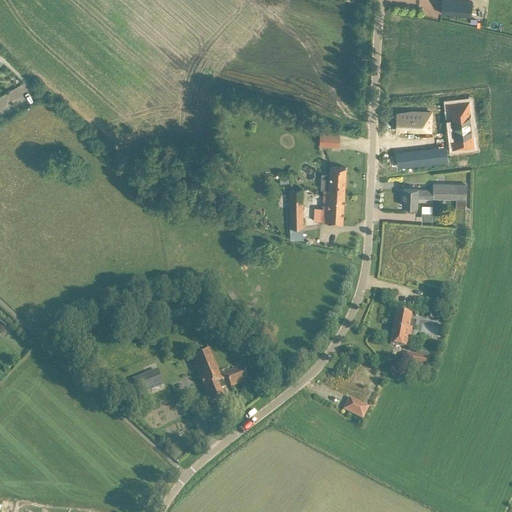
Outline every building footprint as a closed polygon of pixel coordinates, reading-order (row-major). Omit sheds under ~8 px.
[(470,15),(472,1),(461,0),(441,0),(441,12),(470,15)] [(469,100),(448,103),(449,116),(471,113),(469,100)] [(397,112),(396,129),(411,130),(412,111),(411,111),(411,113),(397,112)] [(412,111),(411,130),(423,130),(423,121),(431,121),(431,111),(412,111)] [(471,113),(449,116),(450,126),(472,123),(471,113)] [(472,123),(450,126),(451,136),(473,133),(472,123)] [(339,145),(339,131),(320,126),(319,144),(339,145)] [(473,133),(451,136),(453,149),(474,146),(473,133)] [(321,173),(320,189),(324,189),(324,195),(344,197),(345,167),(335,166),(330,166),(330,173),(321,173)] [(403,188),(402,205),(412,205),(417,205),(417,198),(456,199),(465,199),(467,199),(467,185),(434,184),(434,189),(428,189),(413,188),(403,188)] [(290,226),(303,225),(303,188),(289,188),(290,226)] [(314,207),(313,220),(322,220),(322,221),(332,222),(342,222),(344,197),(324,195),(323,208),(314,207)] [(190,302),(158,310),(161,323),(193,315),(190,302)] [(428,304),(427,312),(437,313),(438,306),(428,304)] [(248,323),(253,313),(245,309),(241,320),(248,323)] [(409,328),(409,325),(411,315),(396,312),(390,344),(408,348),(412,329),(409,328)] [(248,380),(244,371),(242,366),(220,376),(209,349),(191,356),(207,395),(210,404),(225,398),(221,389),(225,388),(222,381),(227,378),(231,387),(248,380)] [(405,365),(427,369),(429,358),(407,354),(405,365)] [(369,388),(373,379),(375,380),(379,369),(363,362),(355,382),(369,388)] [(157,370),(132,380),(139,396),(164,386),(157,370)] [(349,397),(343,410),(362,420),(369,407),(349,397)]
